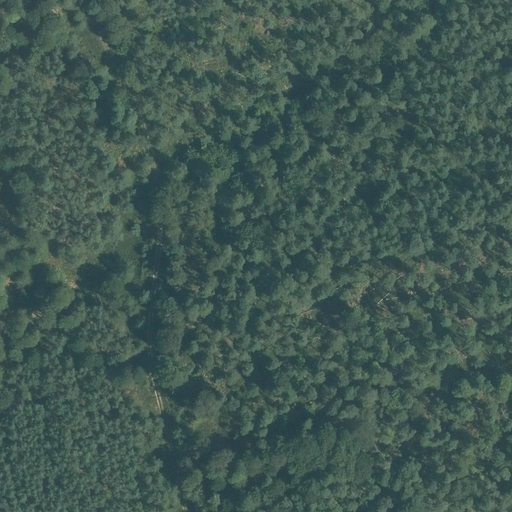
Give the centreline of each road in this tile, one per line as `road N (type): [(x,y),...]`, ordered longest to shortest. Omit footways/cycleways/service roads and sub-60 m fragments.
road 1 (track): [(88,0),(148,171),(143,351),(179,511)]
road 2 (track): [(511,361),(167,470)]
